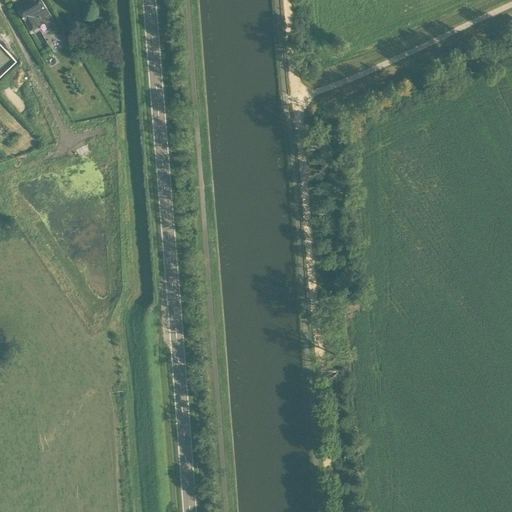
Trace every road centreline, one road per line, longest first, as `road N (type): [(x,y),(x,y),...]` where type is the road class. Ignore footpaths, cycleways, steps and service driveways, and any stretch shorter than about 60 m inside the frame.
road 1 (track): [(330,511),(287,0)]
road 2 (secondary): [(188,511),(148,0)]
road 3 (track): [(350,55),(475,0)]
